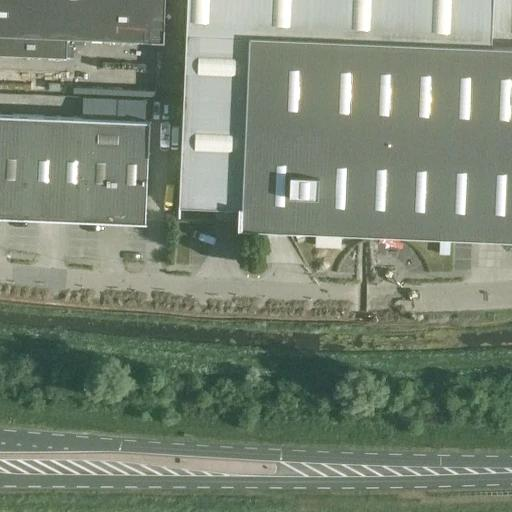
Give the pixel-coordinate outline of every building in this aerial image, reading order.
[(0,0),(0,53),(66,56),(67,36),(163,40),(164,0),(0,0)] [(511,0),(187,0),(179,204),(241,207),(240,226),(511,236),(511,0)] [(0,215),(24,216),(28,113),(0,112),(0,215)] [(24,216),(84,219),(87,148),(88,116),(28,113),(24,216)] [(117,149),(148,150),(149,118),(88,116),(87,148),(117,149)] [(117,149),(87,148),(84,219),(114,220),(117,149)] [(114,220),(146,222),(146,220),(145,220),(148,150),(117,149),(114,220)]
